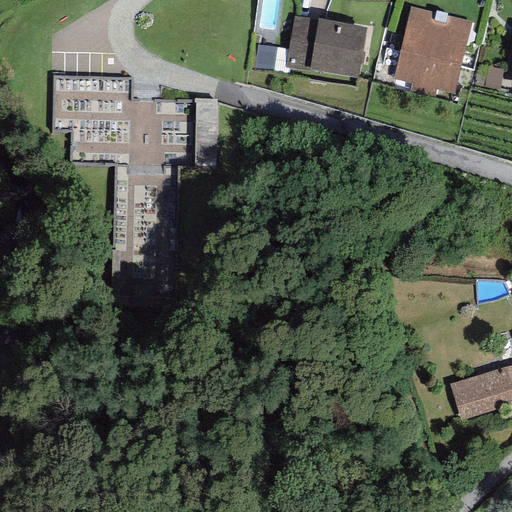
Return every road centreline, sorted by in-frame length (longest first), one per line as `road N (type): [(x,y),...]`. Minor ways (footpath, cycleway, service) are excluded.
road 1 (unclassified): [(214,89),(332,117),(511,176)]
road 2 (residential): [(135,0),(122,18),(123,47),(148,70),(214,89)]
